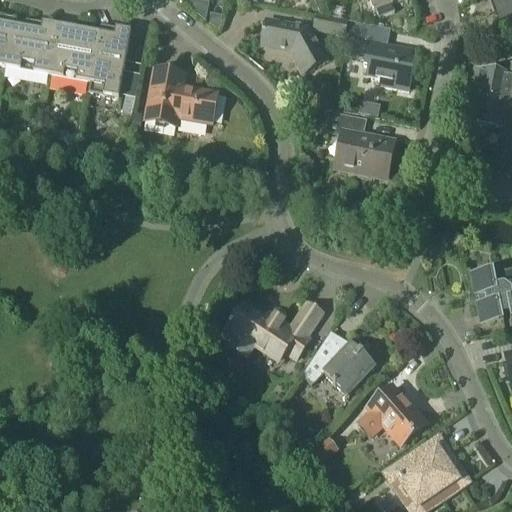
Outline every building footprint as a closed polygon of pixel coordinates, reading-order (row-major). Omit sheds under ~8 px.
[(406,0),(368,0),(374,15),(376,15),(378,22),(394,17),(391,9),(408,3),(406,0)] [(511,0),(491,0),(500,23),(501,23),(502,23),(503,22),(502,19),(511,15),(511,0)] [(221,28),(224,15),(213,13),(209,25),(221,28)] [(347,26),(316,20),(313,33),(315,35),(344,41),(347,26)] [(295,65),(303,80),(327,67),(308,33),(266,25),(261,47),(263,48),(296,54),(300,62),(295,65)] [(342,59),(366,64),(365,68),(368,69),(366,83),(386,86),(384,92),(409,96),(413,76),(409,75),(412,55),(398,53),(397,55),(386,53),(390,33),(349,26),(342,59)] [(0,72),(2,72),(1,78),(4,79),(13,31),(0,28),(0,72)] [(8,74),(45,80),(44,86),(47,87),(57,31),(42,28),(41,36),(13,31),(4,79),(8,79),(8,74)] [(99,39),(57,31),(47,87),(50,88),(51,81),(90,89),(98,47),(99,39)] [(122,60),(127,56),(131,36),(101,31),(99,39),(98,47),(90,89),(88,98),(118,104),(125,66),(121,65),(122,60)] [(145,126),(176,131),(178,124),(211,130),(217,98),(197,95),(197,97),(183,94),(185,80),(154,75),(145,126)] [(511,80),(511,81),(479,75),(471,112),(466,111),(463,125),(502,133),(506,111),(511,112),(511,80)] [(339,174),(382,183),(389,147),(362,142),(365,126),(330,118),(327,135),(346,139),(339,174)] [(134,119),(132,131),(139,132),(141,121),(134,119)] [(385,247),(373,245),(371,257),(383,259),(385,247)] [(510,324),(511,323),(511,273),(501,276),(501,278),(494,280),(493,273),(470,277),(475,300),(482,298),(483,305),(476,307),(481,330),(503,325),(502,318),(509,317),(510,324)] [(322,319),(307,309),(291,333),(282,327),(284,325),(283,321),(280,319),(276,320),(274,322),(273,321),(273,322),(268,328),(262,324),(243,312),(231,329),(223,341),(233,348),(232,351),(246,361),(247,361),(254,352),(264,358),(269,351),(282,360),(283,360),(284,357),(295,365),(309,345),(306,343),(322,319)] [(375,371),(363,360),(363,359),(360,356),(360,357),(350,347),(342,357),(328,343),(327,343),(302,381),(303,382),(307,386),(311,390),(323,378),(333,388),(333,389),(335,391),(336,391),(347,401),(375,371)] [(368,414),(371,418),(358,430),(369,443),(382,431),(400,450),(426,428),(410,411),(409,411),(393,393),(368,414)] [(439,442),(387,479),(409,511),(431,511),(469,486),(439,442)] [(335,453),(327,444),(309,460),(317,469),(335,453)]
